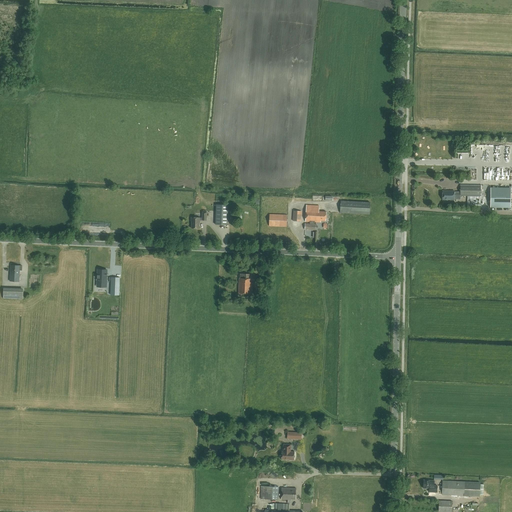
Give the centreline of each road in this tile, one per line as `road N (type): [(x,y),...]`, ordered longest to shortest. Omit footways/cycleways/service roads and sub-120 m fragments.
road 1 (tertiary): [(397,257),(0,240)]
road 2 (secondary): [(397,257),(403,0)]
road 3 (secondary): [(393,511),(397,257)]
